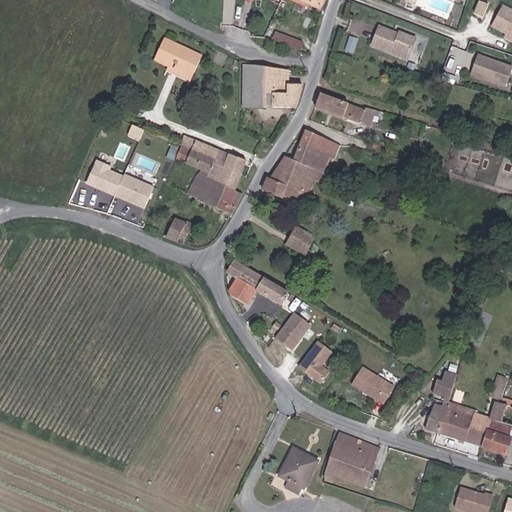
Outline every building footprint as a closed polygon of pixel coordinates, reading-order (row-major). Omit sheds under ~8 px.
[(300,12),(277,0),(275,0),(274,3),(298,15),(300,12)] [(277,0),(300,12),(308,16),(315,0),(277,0)] [(486,2),(481,0),(475,0),(470,10),(479,15),(486,2)] [(499,0),(489,19),(503,27),(511,31),(511,5),(502,0),(499,0)] [(412,36),(396,30),(394,33),(375,25),(368,43),(404,57),(412,36)] [(511,31),(503,27),(502,30),(511,35),(511,31)] [(307,50),(310,43),(283,30),(280,36),(307,50)] [(178,68),(194,75),(203,56),(166,39),(157,57),(171,63),(172,60),(180,63),(178,68)] [(511,65),(478,54),(471,77),(507,89),(511,72),(511,65)] [(192,81),(194,75),(178,68),(180,63),(172,60),(171,63),(168,70),(192,81)] [(251,105),(298,106),(301,98),(303,81),(292,79),(292,70),(251,65),(251,105)] [(373,106),(329,93),(324,108),(368,121),(373,106)] [(390,111),(373,106),(368,121),(385,127),(390,111)] [(132,125),(127,136),(139,142),(144,130),(132,125)] [(311,129),(306,141),(341,158),(346,144),(311,129)] [(197,136),(193,146),(222,158),(219,166),(241,175),(248,156),(197,136)] [(341,158),(306,141),(299,158),(322,166),(339,173),(344,159),(341,158)] [(193,146),(184,142),(177,158),(201,167),(190,193),(236,211),(243,193),(234,190),(213,182),(219,166),(222,158),(193,146)] [(299,158),(290,154),(277,177),(273,176),(267,188),(307,202),(322,166),(299,158)] [(95,157),(84,183),(113,195),(122,176),(109,170),(112,164),(95,157)] [(241,175),(219,166),(213,182),(234,190),(241,175)] [(154,186),(124,174),(115,197),(145,209),(154,186)] [(181,218),(173,238),(190,245),(195,231),(189,229),(192,222),(181,218)] [(189,229),(195,231),(197,232),(201,222),(193,219),(192,222),(189,229)] [(312,232),(304,249),(323,259),(332,241),(312,232)] [(245,258),(235,275),(239,292),(257,303),(266,288),(287,301),(295,288),(245,258)] [(317,322),(300,310),(282,334),(299,347),(317,322)] [(340,346),(325,336),(308,360),(331,376),(338,367),(329,361),(340,346)] [(439,388),(435,400),(440,401),(452,366),(440,362),(436,375),(431,373),(427,384),(439,388)] [(408,386),(376,365),(364,384),(396,404),(408,386)] [(420,419),(433,424),(440,401),(435,400),(428,397),(420,419)] [(492,397),(484,416),(497,420),(506,422),(511,405),(492,397)] [(484,416),(440,401),(433,424),(464,435),(464,434),(475,437),(479,426),(484,416)] [(484,416),(479,426),(493,430),(497,420),(484,416)] [(475,437),(474,439),(497,447),(502,433),(493,430),(479,426),(475,437)] [(384,446),(342,432),(329,471),(371,485),(384,446)] [(322,459),(298,446),(283,475),(307,488),(322,459)] [(463,504),(483,511),(495,511),(502,494),(494,491),(493,494),(470,485),(463,504)]
